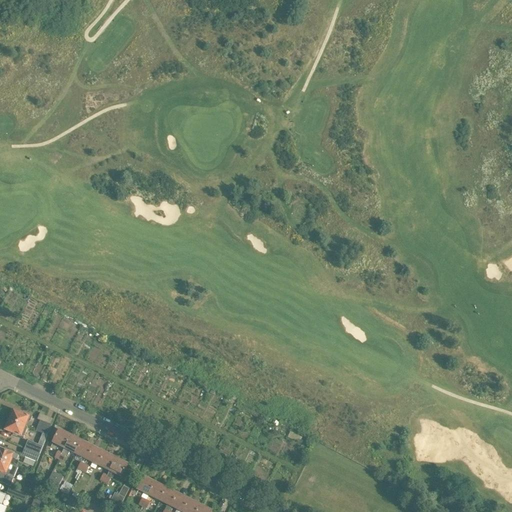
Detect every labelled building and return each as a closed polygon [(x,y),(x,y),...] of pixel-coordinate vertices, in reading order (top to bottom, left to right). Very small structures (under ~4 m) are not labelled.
[(32,418),(13,410),(12,413),(10,414),(9,416),(10,418),(9,421),(25,427),(27,421),(30,422),(32,418)] [(53,420),(40,414),(37,420),(40,421),(51,425),(53,420)] [(28,428),(25,427),(9,421),(8,422),(6,423),(5,426),(6,428),(5,430),(24,438),(28,428)] [(36,431),(47,435),(51,425),(40,421),(36,431)] [(65,449),(72,436),(59,430),(53,443),(60,446),(58,451),(63,454),(65,449)] [(76,454),(82,442),(72,436),(65,449),(63,454),(66,455),(68,456),(70,451),(76,454)] [(87,460),(93,447),(82,442),(76,454),(73,459),(81,463),(85,465),(87,460)] [(26,443),(24,449),(40,455),(44,445),(39,443),(37,448),(26,443)] [(87,460),(98,466),(105,453),(93,447),(87,460)] [(0,460),(17,467),(19,462),(17,461),(20,454),(5,448),(4,451),(0,448),(0,460)] [(24,449),(21,456),(37,462),(40,455),(24,449)] [(55,458),(59,460),(63,454),(58,451),(55,458)] [(98,466),(111,472),(117,459),(105,453),(98,466)] [(126,469),(128,465),(117,459),(111,472),(108,477),(111,478),(112,479),(115,474),(121,477),(122,476),(129,480),(133,472),(126,469)] [(17,467),(0,460),(0,482),(10,487),(18,468),(17,467)] [(100,481),(105,483),(108,477),(103,474),(100,481)] [(143,477),(137,490),(149,495),(155,483),(143,477)] [(65,482),(60,492),(68,495),(73,486),(65,482)] [(155,483),(149,495),(160,501),(166,488),(155,483)] [(110,503),(119,508),(129,489),(123,486),(119,495),(115,493),(110,503)] [(7,494),(26,501),(28,495),(10,487),(7,494)] [(166,488),(160,501),(167,505),(163,511),(168,511),(169,511),(171,507),(178,494),(166,488)] [(178,494),(171,507),(181,511),(183,511),(189,500),(178,494)] [(68,497),(64,504),(71,508),(75,501),(68,497)] [(189,500),(183,511),(197,511),(200,505),(189,500)] [(75,501),(71,508),(76,510),(80,503),(75,501)]
